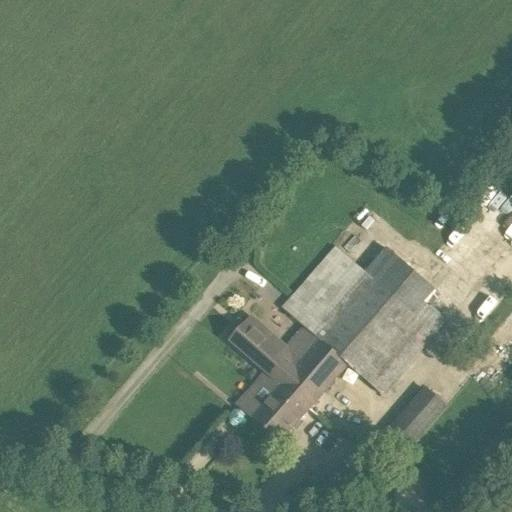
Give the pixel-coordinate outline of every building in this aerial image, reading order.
[(364,273),(335,248),(282,308),(306,328),(348,366),(383,396),(446,323),(425,304),(436,292),(386,248),(364,273)] [(221,339),(259,373),(264,377),(268,372),(273,367),(287,378),(298,365),(327,391),(348,366),(306,328),(291,345),(248,307),(221,339)] [(278,390),(253,418),(281,443),(327,391),(298,365),(287,378),(273,367),(268,372),(264,377),(278,390)] [(448,409),(424,388),(386,431),(410,451),(448,409)] [(364,442),(330,476),(349,495),(383,461),(364,442)]
